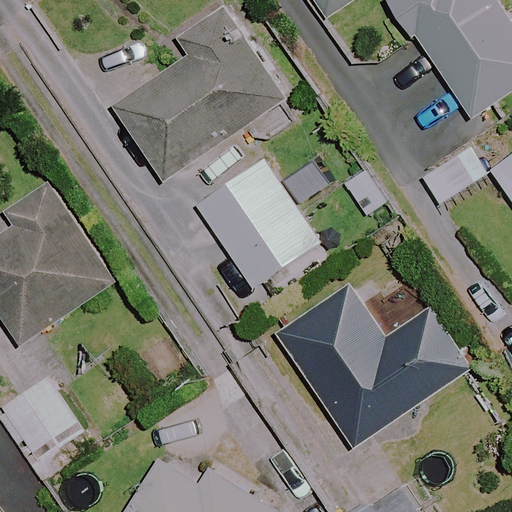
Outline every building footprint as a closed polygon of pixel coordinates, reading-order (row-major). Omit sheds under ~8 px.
[(325,0),(338,17),(362,0),(325,0)] [(511,96),(511,15),(501,0),(405,0),(401,3),(482,118),(511,96)] [(291,101),(230,11),(189,39),(199,55),(124,106),(175,180),(291,101)] [(495,174),(480,149),(434,177),(449,203),(495,174)] [(328,242),(272,160),(207,205),(262,287),(328,242)] [(511,160),(500,169),(511,186),(511,160)] [(373,164),(350,179),(374,217),(397,202),(373,164)] [(123,284),(59,184),(16,212),(24,224),(0,238),(0,295),(30,343),(123,284)] [(397,335),(362,284),(288,334),(365,447),(480,369),(438,307),(397,335)] [(188,365),(157,336),(139,357),(168,384),(175,380),(188,365)] [(106,446),(58,375),(3,413),(51,484),(106,446)] [(206,482),(170,459),(135,511),(283,511),(216,468),(206,482)] [(380,504),(385,511),(427,511),(410,484),(380,504)]
